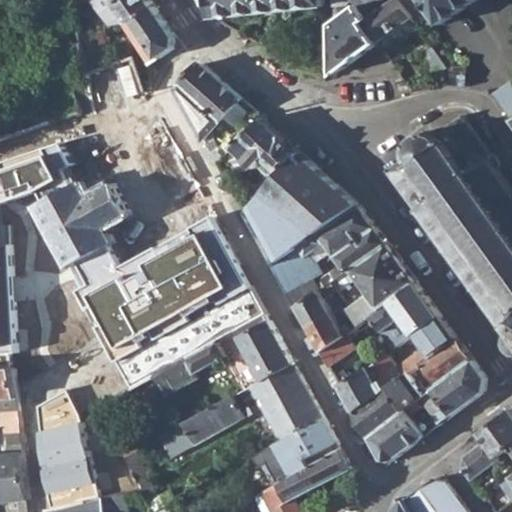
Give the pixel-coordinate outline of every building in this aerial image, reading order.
[(111,0),(115,5),(126,21),(133,20),(154,6),(150,0),(111,0)] [(199,0),(211,17),(210,0),(199,0)] [(323,0),(210,0),(211,17),(267,11),(324,5),(323,0)] [(357,6),(369,20),(397,0),(355,0),(355,1),(357,6)] [(415,20),(400,0),(397,0),(369,20),(365,23),(379,42),(378,43),(386,54),(422,28),(415,20)] [(400,0),(415,20),(431,9),(441,24),(475,0),(400,0)] [(121,23),(126,21),(115,5),(109,8),(116,24),(121,23)] [(154,6),(133,20),(159,58),(175,47),(175,37),(154,6)] [(369,20),(357,6),(335,22),(336,73),(351,62),(378,43),(379,42),(365,23),(369,20)] [(126,21),(121,23),(141,52),(139,53),(148,65),(150,64),(159,58),(133,20),(126,21)] [(80,34),(85,56),(98,53),(94,30),(80,34)] [(426,54),(447,84),(453,84),(452,72),(435,48),(426,54)] [(206,140),(224,119),(239,102),(242,99),(203,62),(178,90),(206,140)] [(453,84),(465,85),(466,67),(451,66),(452,72),(453,84)] [(511,118),(511,80),(492,95),(511,118)] [(248,112),(239,102),(224,119),(233,127),(248,112)] [(504,326),(506,330),(502,334),(501,339),(501,342),(498,343),(499,345),(501,345),(504,349),(506,352),(508,354),(506,357),(509,358),(511,355),(511,354),(511,187),(497,167),(499,164),(500,161),(494,154),(492,155),(463,115),(436,135),(431,135),(431,130),(428,131),(427,136),(423,137),(420,139),(418,141),(415,144),(411,142),(410,145),(414,147),(413,152),(387,170),(416,211),(414,212),(419,219),(421,220),(426,220),(446,248),(443,250),(445,251),(448,250),(474,286),(472,288),(474,290),(476,288),(502,324),(500,326),(501,328),(504,326)] [(275,173),(279,176),(301,152),(283,137),(283,138),(264,121),(234,147),(257,167),(261,162),(265,164),(263,167),(270,173),(275,173)] [(0,206),(40,194),(44,202),(86,180),(63,141),(0,162),(0,353),(17,353),(10,226),(2,226),(0,225),(0,206)] [(208,144),(219,163),(233,148),(227,142),(223,146),(219,146),(215,141),(208,144)] [(120,151),(84,170),(95,192),(132,173),(120,151)] [(247,213),(275,266),(297,251),(361,205),(301,152),(279,176),(247,213)] [(116,243),(106,224),(130,211),(116,185),(95,196),(86,180),(44,202),(39,204),(73,266),(116,243)] [(311,276),(314,279),(323,274),(316,263),(323,256),(324,258),(332,251),(348,273),(389,244),(361,205),(297,251),(311,276)] [(116,243),(73,266),(85,289),(81,291),(133,385),(263,313),(210,218),(127,264),(116,243)] [(338,291),(361,325),(373,317),(418,285),(389,244),(348,273),(337,280),(333,283),(338,291)] [(275,266),(290,291),(311,276),(297,251),(275,266)] [(333,283),(337,280),(332,273),(317,283),(322,291),(333,283)] [(290,291),(299,306),(322,291),(317,283),(314,279),(311,276),(290,291)] [(299,306),(323,351),(343,338),(354,330),(348,323),(342,327),(327,300),(338,291),(333,283),(322,291),(299,306)] [(386,343),(393,352),(416,336),(442,317),(418,285),(373,317),(384,332),(386,343)] [(237,331),(262,381),(295,363),(268,314),(237,331)] [(387,356),(378,362),(385,376),(382,381),(388,389),(403,379),(410,374),(416,370),(424,364),(458,339),(442,317),(416,336),(424,348),(395,368),(387,356)] [(323,351),(332,367),(353,352),(343,338),(323,351)] [(424,364),(440,385),(473,360),(458,339),(424,364)] [(184,360),(148,382),(155,394),(163,391),(168,398),(199,379),(198,375),(217,364),(220,370),(223,369),(225,367),(229,361),(218,341),(184,360)] [(440,385),(435,390),(424,397),(408,409),(427,436),(443,423),(453,416),(486,391),(486,377),(473,360),(440,385)] [(378,362),(344,386),(356,411),(388,389),(382,381),(385,376),(378,362)] [(261,408),(280,440),(325,417),(295,363),(262,381),(168,433),(181,452),(261,408)] [(0,420),(1,426),(7,426),(10,444),(7,453),(2,454),(0,453),(0,501),(18,499),(19,511),(31,511),(25,452),(24,443),(20,408),(19,396),(16,368),(0,368),(0,420)] [(424,397),(435,390),(431,385),(423,391),(410,374),(403,379),(388,389),(405,410),(408,409),(424,397)] [(383,460),(394,461),(427,436),(408,409),(405,410),(388,389),(356,411),(383,460)] [(51,510),(103,499),(83,417),(70,391),(38,406),(51,510)] [(511,477),(503,484),(506,489),(511,496),(511,411),(511,410),(479,433),(485,441),(464,456),(463,469),(475,486),(483,479),(479,475),(500,459),(499,456),(511,448),(511,449),(511,477)] [(338,441),(325,417),(280,440),(253,455),(260,467),(271,460),(283,482),(298,473),(294,466),(338,441)] [(118,437),(127,457),(137,452),(128,433),(118,437)] [(338,441),(294,466),(298,473),(343,450),(338,441)] [(301,511),(294,499),(353,470),(343,450),(298,473),(283,482),(260,494),(269,511),(301,511)] [(142,490),(146,498),(155,494),(153,488),(154,488),(137,452),(127,457),(132,467),(142,490)] [(407,501),(412,511),(469,511),(447,481),(435,479),(407,501)] [(494,511),(498,511),(511,501),(511,496),(506,489),(496,495),(489,485),(479,491),(494,511)] [(148,503),(151,510),(163,504),(176,496),(172,489),(148,503)] [(129,493),(103,499),(104,511),(128,511),(131,511),(129,493)] [(104,511),(103,499),(51,510),(46,511),(45,511),(104,511)] [(412,511),(407,501),(396,509),(394,511),(412,511)]
